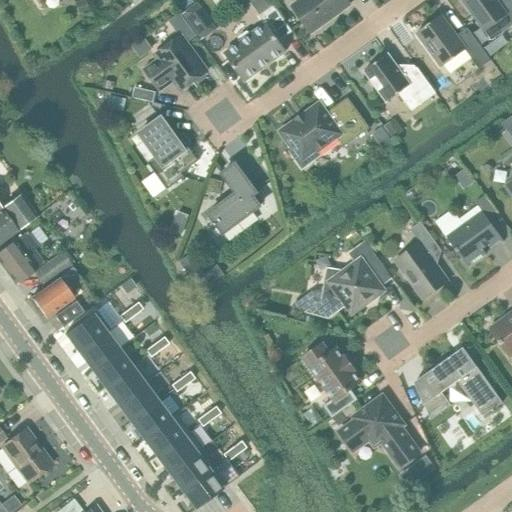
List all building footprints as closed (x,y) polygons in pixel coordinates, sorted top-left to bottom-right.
[(79,14),(89,12),(86,0),(79,0),(76,1),(79,14)] [(312,32),(350,4),(347,0),(300,0),(293,5),(312,32)] [(497,0),(463,0),(474,15),(485,30),(491,40),(511,25),(511,0),(506,0),(501,4),(497,0)] [(280,40),(293,31),(274,5),(260,15),(266,23),(252,33),(247,31),(238,37),(238,43),(225,53),(245,81),(287,50),(280,40)] [(457,35),(442,15),(417,32),(442,67),(466,50),(480,68),(492,59),(468,27),(457,35)] [(181,90),(208,70),(188,43),(196,36),(190,28),(182,35),(155,55),(158,59),(145,69),(161,90),(174,81),(181,90)] [(405,76),(388,53),(365,70),(387,101),(399,93),(412,111),(436,93),(418,67),(405,76)] [(124,112),(127,101),(111,97),(108,108),(124,112)] [(370,128),(348,97),(327,112),(320,103),(305,114),(306,116),(298,122),(296,120),(281,131),(293,148),(291,150),(303,166),(320,154),(318,151),(337,137),(344,147),(370,128)] [(179,141),(162,117),(141,133),(147,141),(138,147),(149,162),(168,189),(169,188),(185,176),(182,173),(199,160),(183,138),(179,141)] [(393,138),(403,131),(394,119),(384,126),(391,135),(393,138)] [(391,135),(380,143),(386,153),(398,145),(393,138),(391,135)] [(224,233),(245,218),(261,206),(253,195),(257,192),(236,163),(223,173),(237,192),(209,213),(215,220),(212,222),(216,227),(219,226),(224,233)] [(0,203),(0,243),(7,239),(39,214),(22,191),(2,206),(0,203)] [(483,211),(447,237),(457,250),(469,266),(487,253),(483,248),(488,244),(490,246),(500,239),(503,242),(504,241),(493,224),(489,219),(499,213),(486,195),(476,202),(483,211)] [(424,299),(449,281),(432,257),(442,250),(421,221),(410,229),(420,243),(395,261),(424,299)] [(176,224),(173,231),(183,235),(186,229),(176,224)] [(0,262),(16,284),(32,272),(44,263),(34,250),(39,247),(27,231),(0,250),(0,262)] [(389,272),(377,256),(367,242),(350,253),(356,261),(343,271),(328,269),(324,301),(321,303),(312,290),(293,304),(295,307),(329,316),(346,304),(353,314),(385,290),(378,280),(389,272)] [(44,286),(74,264),(64,252),(35,273),(44,286)] [(46,318),(62,306),(74,297),(69,290),(84,278),(75,266),(29,299),(34,307),(35,307),(41,315),(44,313),(46,318)] [(63,328),(84,312),(75,301),(54,316),(63,328)] [(138,302),(129,310),(133,316),(143,309),(138,302)] [(129,310),(119,317),(124,323),(133,316),(129,310)] [(92,314),(64,335),(78,353),(105,332),(92,314)] [(511,314),(507,318),(506,316),(490,327),(511,357),(511,356),(511,314)] [(105,332),(78,353),(91,370),(118,349),(105,332)] [(165,338),(155,345),(160,351),(170,344),(165,338)] [(330,352),(323,343),(307,355),(303,357),(334,399),(325,406),(333,417),(357,399),(350,389),(361,381),(354,371),(356,370),(346,356),(344,358),(337,347),(330,352)] [(155,345),(145,352),(150,358),(160,351),(155,345)] [(503,402),(467,351),(464,347),(415,382),(431,419),(452,405),(442,392),(458,381),(483,416),(503,402)] [(118,349),(91,370),(103,387),(131,367),(118,349)] [(131,367),(103,387),(116,405),(144,384),(131,367)] [(190,371),(180,379),(185,385),(195,378),(190,371)] [(180,379),(171,386),(176,392),(185,385),(180,379)] [(144,384),(116,405),(129,422),(157,401),(144,384)] [(157,401),(129,422),(142,439),(170,419),(157,401)] [(420,453),(401,427),(404,425),(389,403),(375,401),(354,417),(356,420),(340,431),(354,451),(370,439),(371,440),(380,442),(382,441),(401,467),(420,453)] [(216,406),(206,413),(211,420),(220,413),(216,406)] [(206,413),(197,421),(201,427),(211,420),(206,413)] [(170,419),(142,439),(155,457),(183,436),(170,419)] [(28,482),(52,464),(26,428),(2,446),(28,482)] [(183,436),(155,457),(168,474),(196,453),(183,436)] [(242,441),(232,448),(236,455),(246,447),(242,441)] [(232,448),(222,455),(227,462),(236,455),(232,448)] [(196,453),(168,474),(181,491),(209,470),(196,453)] [(209,470),(181,491),(195,509),(222,489),(209,470)]
